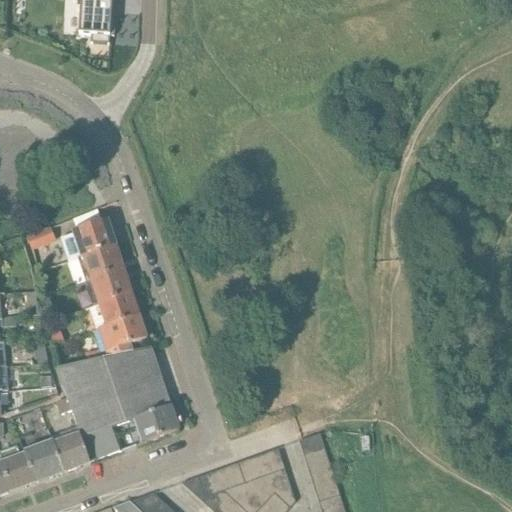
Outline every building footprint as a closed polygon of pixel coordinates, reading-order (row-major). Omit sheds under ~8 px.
[(114,43),(116,0),(80,0),(78,40),(114,43)] [(79,261),(117,250),(108,224),(60,240),(68,264),(78,261),(79,261)] [(34,253),(55,244),(50,231),(29,240),(34,253)] [(86,284),(124,271),(117,250),(79,261),(86,284)] [(94,307),(132,295),(124,271),(86,284),(94,307)] [(28,309),(37,308),(36,295),(27,296),(28,309)] [(96,334),(140,319),(132,295),(94,307),(94,309),(89,310),(96,334)] [(140,319),(96,334),(105,361),(130,355),(128,349),(147,342),(140,319)] [(2,321),(2,330),(16,329),(15,320),(2,321)] [(53,348),(64,345),(61,335),(50,338),(53,348)] [(38,367),(48,366),(44,343),(33,344),(38,367)] [(138,448),(179,433),(151,351),(130,355),(105,361),(100,362),(86,365),(57,371),(68,401),(72,414),(68,415),(73,432),(86,467),(120,455),(113,434),(131,428),(138,448)] [(86,365),(100,362),(98,353),(84,357),(86,365)] [(0,394),(0,395),(9,394),(7,369),(0,369),(0,394)] [(42,390),(52,389),(51,379),(41,380),(42,390)] [(61,418),(68,415),(72,414),(68,401),(56,405),(61,418)] [(63,475),(86,467),(73,432),(61,435),(50,439),(52,444),(63,475)] [(302,454),(324,447),(321,438),(320,436),(299,444),(302,454)] [(371,439),(363,440),(363,455),(372,454),(371,439)] [(35,486),(63,475),(52,444),(24,454),(25,456),(35,486)] [(306,464),(327,457),(324,447),(302,454),(306,464)] [(12,494),(35,486),(25,456),(20,458),(17,450),(0,456),(0,460),(2,467),(12,494)] [(275,476),(285,472),(278,451),(268,455),(275,476)] [(264,480),(275,476),(268,455),(257,459),(264,480)] [(309,474),(330,467),(327,457),(306,464),(309,474)] [(254,483),(264,480),(257,459),(246,463),(254,483)] [(243,487),(254,483),(246,463),(235,466),(243,487)] [(232,491),(243,487),(235,466),(225,470),(232,491)] [(0,498),(12,494),(2,467),(0,467),(0,498)] [(312,484),(333,478),(330,467),(309,474),(312,484)] [(221,495),(223,494),(232,491),(225,470),(214,474),(221,495)] [(290,511),(295,505),(285,472),(275,476),(264,480),(254,483),(243,487),(232,491),(223,494),(224,495),(234,504),(242,511),(260,511),(267,504),(275,496),(290,511)] [(211,499),(221,495),(214,474),(203,478),(211,499)] [(200,502),(211,499),(203,478),(193,482),(200,502)] [(315,495),(337,488),(333,478),(312,484),(315,495)] [(182,486),(200,502),(193,482),(182,486)] [(319,505),(340,498),(337,488),(315,495),(319,505)] [(200,502),(210,511),(224,495),(223,494),(221,495),(211,499),(200,502)] [(210,511),(211,511),(226,511),(234,504),(224,495),(210,511)] [(153,496),(129,505),(136,511),(152,511),(161,503),(153,496)] [(275,511),(288,511),(290,511),(275,496),(267,504),(275,511)] [(320,511),(331,511),(343,508),(340,498),(319,505),(320,511)] [(152,511),(167,511),(169,510),(161,503),(152,511)]
